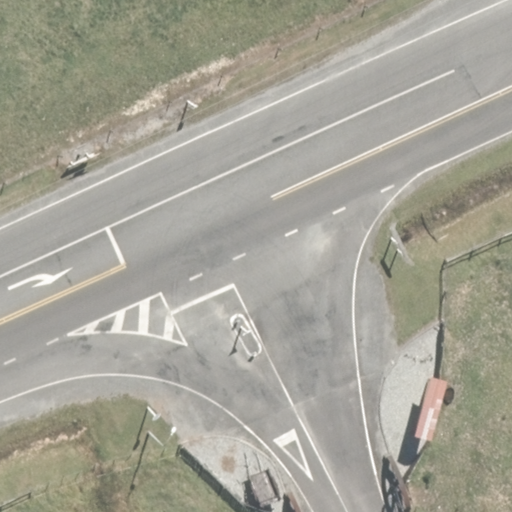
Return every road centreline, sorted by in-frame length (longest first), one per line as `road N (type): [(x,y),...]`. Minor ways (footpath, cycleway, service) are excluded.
road 1 (tertiary): [(207,238),(511,98)]
road 2 (unclassified): [(207,238),(337,511)]
road 3 (tertiary): [(0,335),(207,238)]
